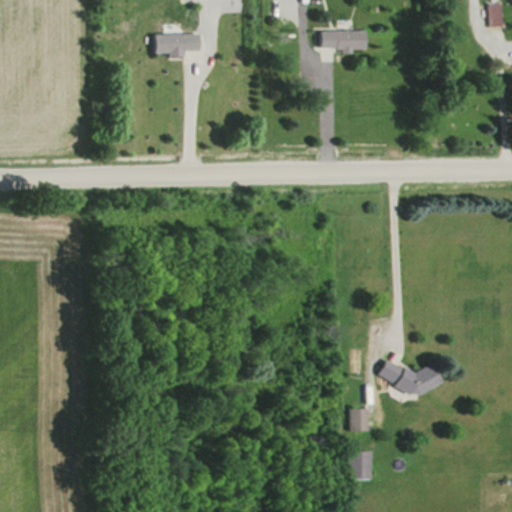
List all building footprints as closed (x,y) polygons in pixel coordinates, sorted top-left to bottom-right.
[(482,5),(482,25),(494,25),(494,5),(482,5)] [(357,29),(310,29),(310,49),(357,49),(357,29)] [(145,32),(145,53),(190,53),(190,32),(145,32)] [(434,380),(423,362),(404,373),(399,364),(389,370),(384,361),(376,365),(396,401),(434,380)] [(359,429),(360,408),(343,408),(343,429),(359,429)] [(340,478),(362,478),(362,449),(340,449),(340,478)]
